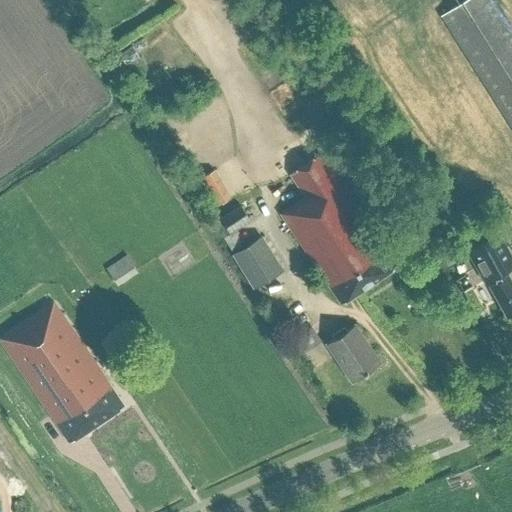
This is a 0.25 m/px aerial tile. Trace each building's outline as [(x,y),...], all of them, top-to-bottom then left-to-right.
[(511,124),(511,41),(486,0),(462,0),(441,13),(511,124)] [(304,196),(290,205),(279,212),(341,303),(396,266),(335,175),(334,175),(319,152),(288,173),(304,196)] [(218,203),(230,196),(213,169),(202,175),(218,203)] [(251,220),(242,206),(222,218),(230,232),(251,220)] [(245,245),(236,230),(235,230),(224,237),(234,252),(232,253),(253,287),(283,269),(262,235),(245,245)] [(511,270),(511,259),(507,251),(497,233),(469,248),(489,283),(488,284),(505,315),(511,311),(511,281),(507,273),(511,270)] [(181,258),(193,252),(185,238),(174,244),(181,258)] [(117,285),(138,271),(126,253),(105,267),(117,285)] [(0,335),(0,340),(69,441),(123,405),(53,300),(0,335)] [(351,380),(380,361),(354,323),(326,342),(351,380)]
